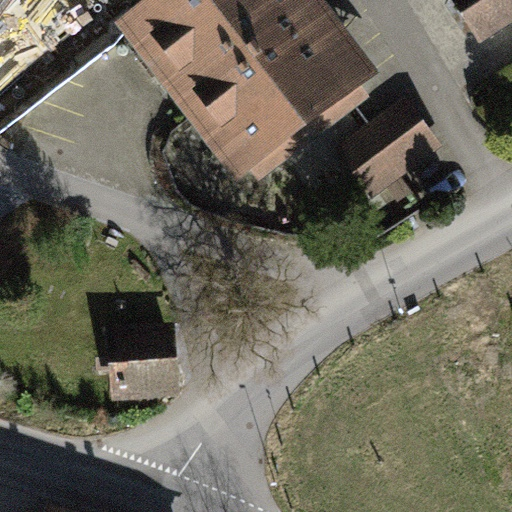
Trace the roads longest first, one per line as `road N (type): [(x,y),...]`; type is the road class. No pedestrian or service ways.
road 1 (residential): [(0,171),(368,295)]
road 2 (residential): [(186,511),(224,433),(286,351),(368,295)]
road 3 (tertiary): [(180,511),(0,453)]
road 4 (residential): [(368,295),(511,210)]
